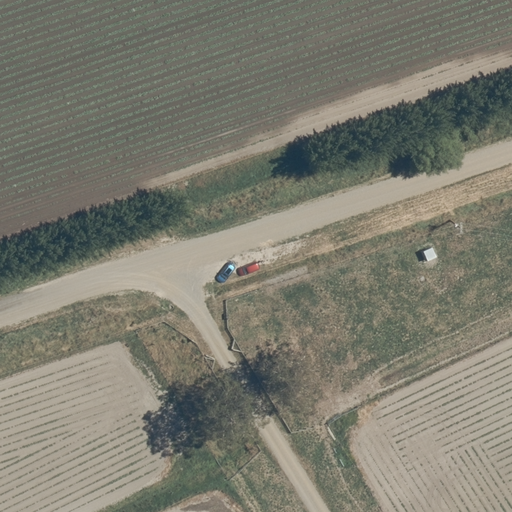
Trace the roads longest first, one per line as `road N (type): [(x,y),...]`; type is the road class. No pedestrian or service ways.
road 1 (unclassified): [(0,319),(171,278),(511,170)]
road 2 (track): [(171,278),(321,511)]
